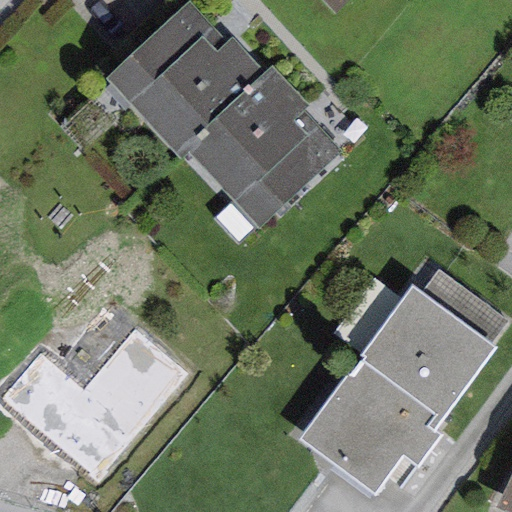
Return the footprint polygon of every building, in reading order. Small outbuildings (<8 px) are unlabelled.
[(320,0),(337,17),(355,0),(320,0)] [(189,4),(105,85),(178,168),(186,158),(259,235),(341,156),(302,112),(307,109),(270,70),(264,75),(230,39),(225,43),(189,4)] [(493,352),(409,292),(359,361),(363,364),(350,382),(346,379),(299,445),(374,499),(402,462),(417,472),(440,441),(432,436),(493,352)] [(185,377),(134,332),(83,389),(42,352),(1,398),(92,480),(185,377)] [(511,511),(511,475),(495,511),(511,511)]
